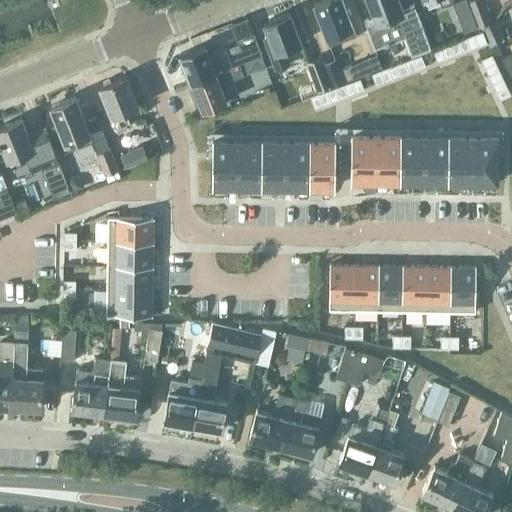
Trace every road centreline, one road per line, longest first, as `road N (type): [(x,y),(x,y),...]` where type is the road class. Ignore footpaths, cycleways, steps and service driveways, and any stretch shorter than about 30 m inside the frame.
road 1 (unclassified): [(382,511),(209,461),(0,436)]
road 2 (residential): [(511,256),(498,239),(474,232),(193,233),(183,223),(180,190)]
road 3 (primary): [(237,510),(118,488),(0,480)]
road 4 (residential): [(180,190),(111,191),(0,237)]
road 5 (residential): [(180,190),(177,139),(136,35)]
road 6 (unclassified): [(0,89),(136,35)]
